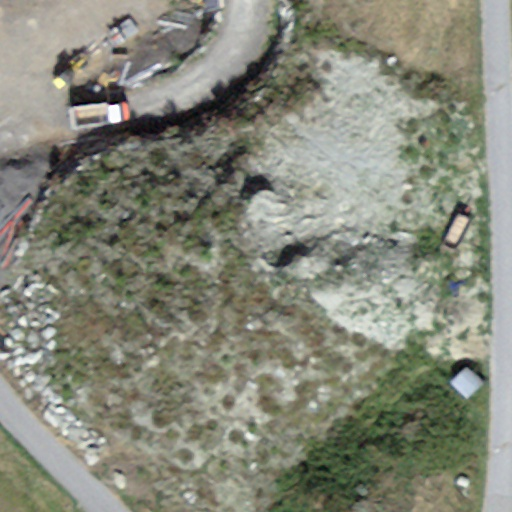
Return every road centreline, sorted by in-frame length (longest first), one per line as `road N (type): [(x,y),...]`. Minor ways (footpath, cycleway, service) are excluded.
road 1 (track): [(499,511),(507,237),(500,0)]
road 2 (track): [(0,397),(107,511)]
